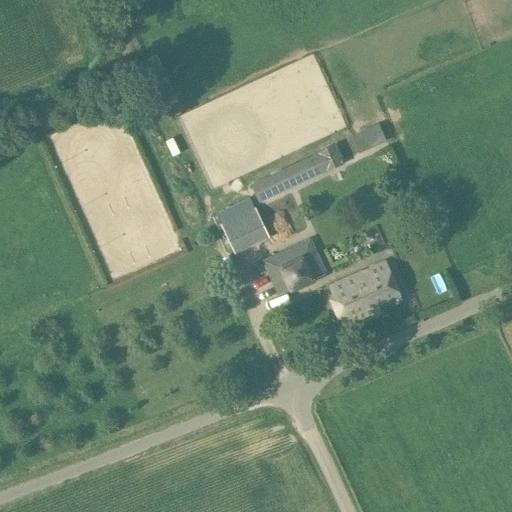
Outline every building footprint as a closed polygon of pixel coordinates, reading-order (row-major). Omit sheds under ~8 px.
[(379,124),(351,137),(359,153),(386,140),(379,124)] [(251,185),(260,203),(326,172),(327,173),(345,164),(336,144),(251,185)] [(217,213),(222,223),(235,255),(269,239),(255,208),(254,208),(250,198),(217,213)] [(277,296),(290,293),(291,293),(316,281),(315,279),(326,274),(310,239),(261,261),(277,296)] [(332,286),(346,321),(349,328),(382,314),(381,311),(401,302),(385,262),(332,286)]
